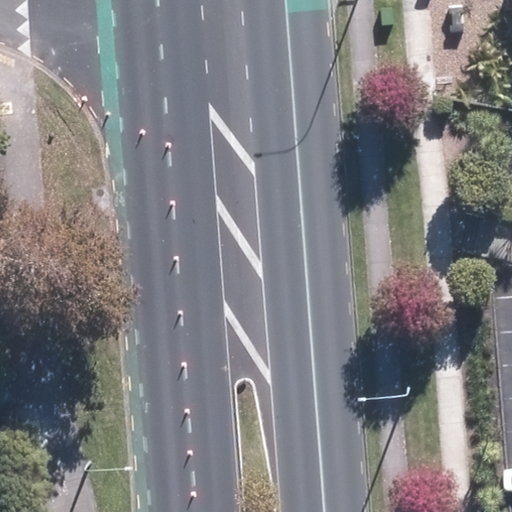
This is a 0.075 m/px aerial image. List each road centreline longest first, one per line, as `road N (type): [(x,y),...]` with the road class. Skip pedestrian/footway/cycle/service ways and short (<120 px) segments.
road 1 (primary): [(284,0),(320,511)]
road 2 (primary): [(194,511),(159,20)]
road 3 (residential): [(159,20),(0,15)]
